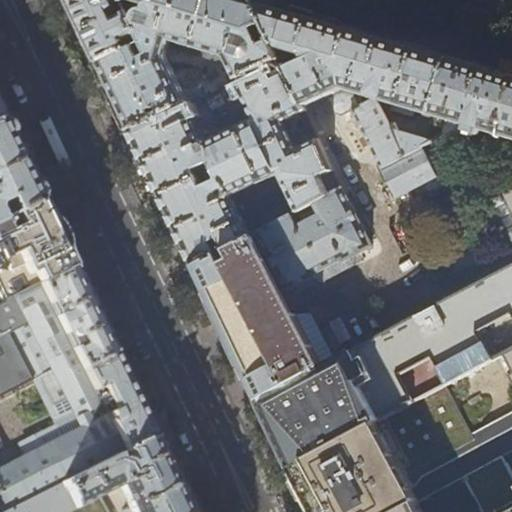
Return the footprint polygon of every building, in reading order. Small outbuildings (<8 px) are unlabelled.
[(67,0),(73,10),(99,64),(144,42),(125,0),(67,0)] [(254,0),(125,0),(144,42),(99,64),(115,98),(131,131),(189,103),(167,56),(170,46),(230,65),(237,80),(269,65),(282,58),(255,0),(254,0)] [(336,113),(344,115),(352,111),(357,120),(360,118),(384,167),(425,145),(435,141),(401,131),(397,123),(392,125),(379,99),(432,114),(450,58),(359,31),(273,6),(255,0),(282,58),(290,74),(305,107),(328,97),(336,113)] [(511,76),(491,70),(450,58),(432,114),(447,119),(442,137),(467,125),(511,138),(511,76)] [(276,80),(269,65),(237,80),(236,80),(255,120),(210,141),(207,140),(189,103),(131,131),(167,206),(195,266),(252,236),(235,198),(236,195),(281,173),(300,211),(314,204),(331,195),(322,177),(335,171),(320,140),(296,151),(282,123),(307,111),(305,107),(290,74),(276,80)] [(0,220),(42,200),(14,142),(2,117),(0,118),(0,220)] [(511,178),(458,162),(456,168),(455,166),(438,174),(425,145),(384,167),(399,196),(426,183),(429,190),(431,190),(436,187),(437,188),(446,184),(457,187),(457,193),(458,197),(461,202),(467,205),(473,206),(480,205),(484,201),(487,197),(496,199),(511,229),(511,178)] [(252,236),(195,266),(232,344),(291,467),(445,385),(491,361),(476,333),(510,315),(511,319),(511,265),(323,366),(276,275),(281,273),(289,289),(293,287),(295,291),(298,292),(315,283),(316,281),(314,276),(316,275),(319,281),(321,282),(324,282),(357,265),(352,256),(374,244),(344,188),(331,195),(314,204),(320,214),(298,225),(293,215),(288,217),(265,229),(252,236)] [(52,216),(49,214),(42,200),(0,220),(0,304),(15,297),(42,283),(74,268),(68,255),(69,248),(69,242),(68,237),(66,233),(64,229),(62,225),(59,221),(56,219),(52,216)] [(261,220),(265,229),(288,217),(284,208),(280,207),(261,217),(261,220)] [(92,305),(74,268),(42,283),(51,302),(60,298),(64,306),(61,309),(56,312),(84,367),(115,352),(92,305)] [(0,511),(2,511),(61,484),(122,454),(126,451),(84,367),(56,312),(51,302),(42,283),(15,297),(29,323),(10,334),(32,380),(55,427),(33,439),(39,451),(0,469),(0,448),(2,447),(0,442),(0,511)] [(0,396),(32,380),(10,334),(29,323),(15,297),(0,304),(0,396)] [(142,410),(115,352),(84,367),(126,451),(127,451),(155,437),(142,410)] [(445,385),(291,467),(311,509),(312,511),(398,511),(414,504),(419,501),(406,476),(474,439),(445,385)] [(190,511),(174,477),(155,437),(127,451),(133,462),(130,464),(125,462),(122,454),(61,484),(74,510),(75,509),(100,497),(118,488),(128,508),(125,509),(126,511),(190,511)] [(511,511),(511,472),(504,456),(465,477),(484,511),(418,511),(414,504),(398,511),(511,511)] [(70,511),(74,510),(61,484),(2,511),(70,511)] [(107,511),(100,497),(75,509),(76,511),(107,511)]
